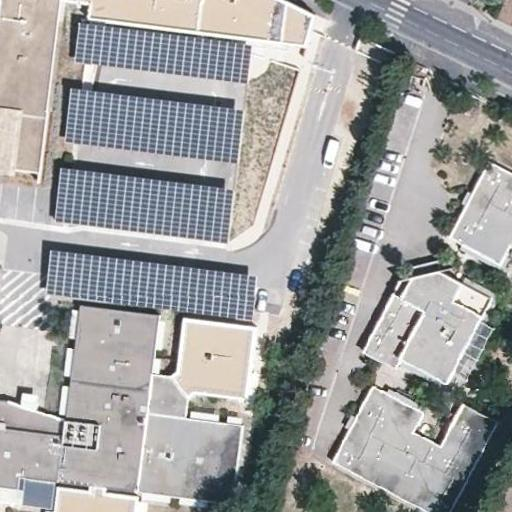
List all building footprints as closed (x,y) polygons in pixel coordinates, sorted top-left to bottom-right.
[(0,0),(0,129),(7,130),(2,170),(11,171),(40,175),(61,0),(60,0),(0,0)] [(60,0),(61,0),(90,3),(89,18),(304,45),(312,18),(277,0),(60,0)] [(511,174),(486,161),(447,238),(459,245),(498,264),(502,255),(508,245),(511,247),(511,174)] [(498,264),(459,245),(457,249),(500,272),(507,258),(502,255),(498,264)] [(436,260),(406,267),(409,277),(438,270),(436,260)] [(492,291),(447,268),(438,270),(409,277),(397,280),(397,281),(360,352),(393,369),(395,364),(398,359),(445,383),(489,298),(492,291)] [(491,327),(482,322),(497,295),(497,294),(492,291),(489,298),(445,383),(398,359),(395,364),(447,391),(454,375),(464,379),(491,327)] [(0,486),(19,489),(20,479),(55,482),(89,486),(105,488),(233,504),(241,416),(183,413),(184,397),(170,378),(150,376),(157,314),(77,309),(63,422),(7,404),(0,402),(0,486)] [(178,371),(170,378),(184,397),(193,393),(246,397),(255,328),(184,319),(178,371)] [(36,340),(35,369),(49,369),(50,340),(36,340)] [(383,392),(370,385),(330,462),(425,511),(448,511),(496,421),(460,402),(438,445),(411,431),(416,421),(421,412),(383,392)] [(428,409),(386,387),(383,392),(421,412),(416,421),(421,423),(428,409)] [(105,488),(89,486),(88,492),(57,488),(54,511),(134,511),(136,498),(104,495),(105,488)] [(511,511),(511,505),(502,500),(494,511),(511,511)]
